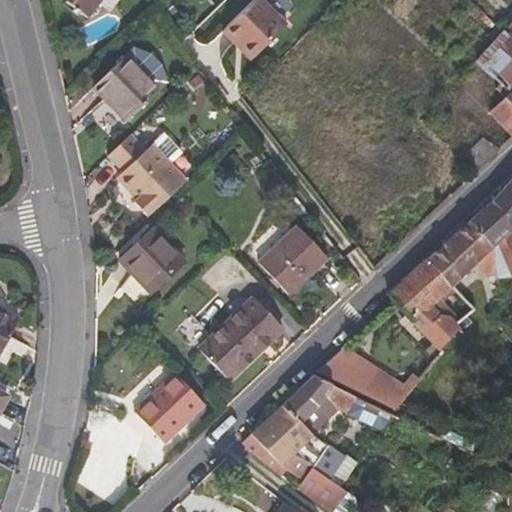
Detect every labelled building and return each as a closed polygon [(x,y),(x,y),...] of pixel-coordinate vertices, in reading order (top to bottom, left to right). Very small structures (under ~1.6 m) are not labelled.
[(66,0),(65,1),(88,18),(99,4),(102,0),(66,0)] [(120,0),(102,0),(99,4),(111,12),(120,0)] [(250,61),(287,24),(263,0),(253,0),(221,31),(250,61)] [(477,6),(468,17),(500,47),(510,36),(505,31),(477,6)] [(511,37),(510,36),(500,47),(483,64),(510,92),(504,97),(511,104),(511,37)] [(127,121),(167,82),(161,65),(150,54),(133,48),(93,86),(127,121)] [(511,104),(504,97),(490,110),(511,132),(511,104)] [(163,133),(147,149),(131,133),(110,153),(125,170),(122,173),(122,180),(130,188),(137,188),(143,194),(136,200),(150,215),(174,192),(188,179),(174,164),(184,155),(163,133)] [(475,173),(500,150),(484,138),(461,160),(475,173)] [(511,179),(493,200),(469,221),(493,247),(511,230),(511,179)] [(493,247),(469,221),(427,258),(452,287),(476,263),(487,276),(490,276),(495,293),(500,291),(496,279),(493,247)] [(328,259),(296,225),(257,262),(289,296),(328,259)] [(150,293),(185,261),(154,228),(119,261),(150,293)] [(511,230),(493,247),(496,279),(511,277),(511,230)] [(452,287),(427,258),(388,293),(414,324),(440,351),(461,328),(437,301),(452,287)] [(283,329),(253,297),(198,349),(228,381),(283,329)] [(0,353),(19,319),(3,311),(2,313),(0,311),(0,353)] [(408,394),(340,349),(316,371),(396,411),(408,394)] [(204,405),(175,374),(134,412),(164,443),(204,405)] [(333,385),(312,374),(240,445),(280,476),(285,469),(304,482),(298,491),(329,511),(333,511),(346,494),(328,482),(349,460),(313,437),(300,424),(318,406),(322,401),(347,413),(355,397),(333,385)] [(298,511),(285,502),(277,511),(298,511)]
